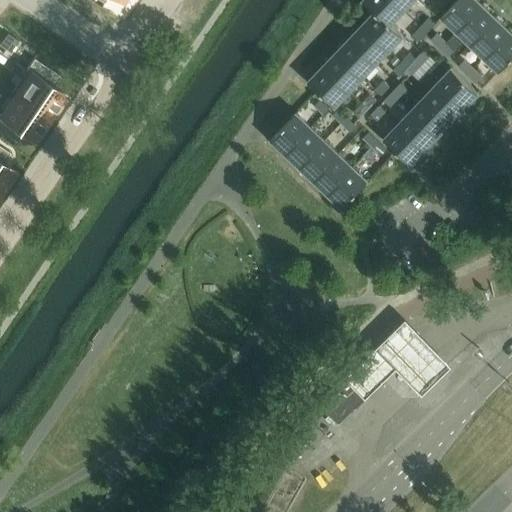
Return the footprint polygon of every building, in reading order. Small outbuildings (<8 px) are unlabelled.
[(404,10),(394,0),(365,0),(376,10),(391,24),(404,10)] [(413,0),(394,0),(404,10),(413,0)] [(441,10),(450,0),(449,0),(438,0),(435,4),(441,10)] [(458,30),(483,4),(479,0),(459,0),(444,16),(458,30)] [(472,43),(498,17),(483,4),(458,30),(472,43)] [(403,35),(391,24),(376,10),(362,25),(389,50),(403,35)] [(486,57),(511,31),(498,17),(472,43),(486,57)] [(430,18),(422,27),(428,32),(435,24),(430,18)] [(389,50),(362,25),(349,39),(375,64),(376,63),(389,50)] [(426,34),(428,32),(422,27),(412,36),(418,42),(421,39),(426,34)] [(511,58),(511,30),(511,31),(486,57),(500,70),(511,58)] [(7,33),(0,44),(0,45),(10,53),(18,41),(7,33)] [(446,42),(437,34),(431,40),(440,48),(446,42)] [(375,64),(349,39),(335,53),(362,78),(363,77),(375,64)] [(455,51),(446,42),(440,48),(449,57),(455,51)] [(422,53),(416,59),(416,60),(421,66),(430,57),(424,52),(422,53)] [(362,78),(335,53),(322,67),(349,92),(362,78)] [(411,53),(402,63),(408,68),(416,60),(416,59),(411,53)] [(12,91),(11,92),(15,95),(16,94),(50,117),(65,95),(53,86),(60,77),(34,59),(12,91)] [(421,66),(416,60),(408,68),(407,69),(412,75),(421,66)] [(465,60),(459,66),(468,75),(474,69),(465,60)] [(408,68),(402,63),(394,71),(399,77),(407,69),(408,68)] [(349,92),(322,67),(309,81),(335,106),(349,92)] [(479,93),(452,68),(439,82),(465,107),(479,93)] [(483,78),(474,69),(468,75),(477,83),(483,78)] [(384,81),(376,89),(382,95),(390,86),(384,81)] [(465,107),(439,82),(425,96),(451,121),(465,107)] [(401,84),(393,92),(399,98),(407,89),(401,84)] [(390,107),(399,98),(393,92),(384,101),(390,107)] [(0,114),(0,130),(16,141),(22,132),(35,140),(50,117),(16,94),(15,95),(1,116),(0,114)] [(371,95),(362,104),(368,110),(377,101),(371,95)] [(451,121),(425,96),(411,110),(438,136),(451,121)] [(329,109),(320,100),(315,106),(323,114),(324,115),(329,109)] [(360,119),(368,110),(362,104),(354,113),(360,119)] [(380,106),(371,115),(377,121),(385,112),(386,112),(380,106)] [(347,117),(338,109),(334,113),(333,115),(341,123),(347,117)] [(438,136),(411,110),(398,125),(424,150),(438,136)] [(311,127),(297,113),(272,140),(286,153),(311,127)] [(354,124),(347,117),(341,123),(351,132),(356,126),(354,124)] [(424,150),(398,125),(384,139),(397,150),(411,164),(424,150)] [(325,140),(311,127),(286,153),(300,167),(325,140)] [(363,138),(372,147),(378,141),(369,132),(363,138)] [(339,154),(325,140),(300,167),(314,180),(339,154)] [(387,150),(378,141),(372,147),(381,155),(387,150)] [(0,188),(2,190),(15,171),(3,163),(9,153),(0,146),(0,188)] [(353,167),(339,154),(314,180),(328,194),(353,167)] [(368,181),(353,167),(328,194),(343,207),(368,181)] [(406,320),(348,376),(368,396),(397,369),(423,397),(452,368),(406,320)] [(320,404),(339,424),(368,396),(348,376),(320,404)]
